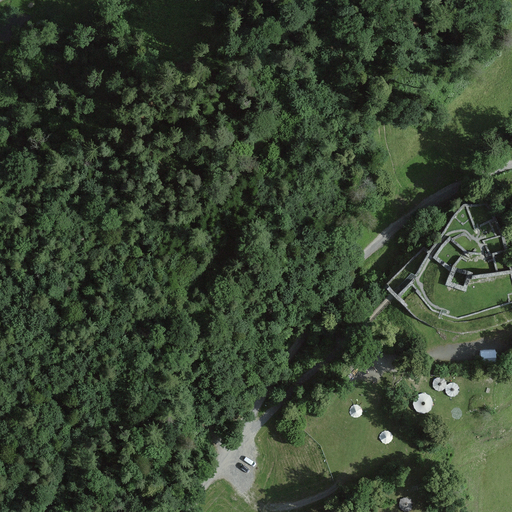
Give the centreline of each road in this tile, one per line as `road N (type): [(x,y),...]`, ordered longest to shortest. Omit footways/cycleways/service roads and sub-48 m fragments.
road 1 (track): [(511,163),(428,200),(352,269),(185,511)]
road 2 (track): [(246,430),(393,294)]
